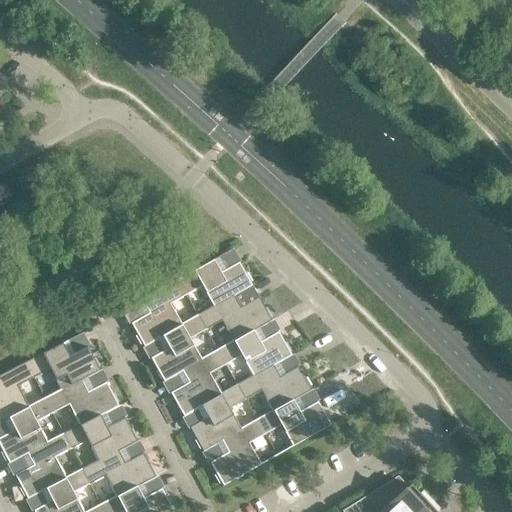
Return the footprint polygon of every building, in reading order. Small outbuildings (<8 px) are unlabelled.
[(220,273),(213,259),(177,280),(186,295),(202,286),(213,306),(213,307),(233,295),(234,296),(252,286),(250,283),(251,282),(246,273),(245,274),(238,262),(220,273)] [(186,295),(177,280),(141,300),(149,313),(131,323),(137,335),(136,336),(141,344),(142,344),(144,347),(162,337),(161,336),(182,324),(181,324),(170,304),(186,295)] [(213,307),(213,306),(197,315),(206,330),(221,321),(233,341),(253,330),(253,331),(271,320),(270,317),(271,317),(266,308),(265,309),(258,297),(240,307),(234,296),(233,295),(213,307)] [(206,330),(197,315),(181,324),(182,324),(161,336),(162,337),(168,348),(150,358),(157,370),(155,370),(160,379),(162,378),(164,382),(182,371),(181,371),(201,359),(190,339),(206,330)] [(233,341),(217,350),(225,365),(241,356),(252,376),(253,376),(273,365),(273,366),(291,355),(289,352),(291,351),(286,343),(284,343),(278,332),(260,342),(253,331),(253,330),(233,341)] [(69,356),(62,343),(26,362),(34,378),(50,369),(60,390),(61,390),(81,379),(82,380),(100,371),(98,367),(100,367),(95,358),(94,358),(88,347),(69,356)] [(225,365),(217,350),(201,359),(181,371),(182,371),(188,383),(170,393),(176,404),(175,405),(180,414),(181,413),(183,416),(201,406),(201,405),(221,394),(221,393),(209,374),(225,365)] [(34,378),(26,362),(0,375),(0,422),(8,418),(29,407),(28,406),(18,386),(34,378)] [(253,376),(252,376),(236,385),(245,400),(261,391),(272,410),(272,411),(292,400),(293,400),(311,390),(309,387),(310,386),(305,377),(304,378),(298,367),(280,377),(273,366),(273,365),(253,376)] [(61,390),(60,390),(44,398),(52,413),(68,405),(79,425),(79,426),(100,415),(100,416),(118,406),(117,403),(118,402),(114,393),(112,394),(106,382),(88,392),(82,380),(81,379),(61,390)] [(245,400),(236,385),(221,393),(221,394),(201,405),(201,406),(208,418),(190,428),(196,439),(195,440),(200,449),(201,448),(203,451),(221,441),(221,440),(241,429),(240,428),(229,408),(245,400)] [(52,413),(44,398),(28,406),(29,407),(8,418),(14,430),(0,437),(0,447),(2,451),(1,452),(5,461),(7,460),(9,463),(27,454),(27,453),(47,442),(36,422),(52,413)] [(272,411),(272,410),(256,419),(265,434),(280,425),(292,446),(291,446),(291,447),(331,425),(329,422),(330,421),(325,412),(324,413),(317,402),(299,412),(293,400),(292,400),(272,411)] [(79,426),(79,425),(63,433),(71,449),(87,440),(97,461),(98,461),(118,450),(119,451),(137,442),(135,438),(137,438),(132,429),(131,429),(125,418),(106,427),(100,416),(100,415),(79,426)] [(265,434),(256,419),(240,428),(241,429),(221,440),(221,441),(227,452),(209,463),(216,474),(215,475),(220,484),(221,483),(223,486),(262,464),(262,463),(260,464),(249,443),(265,434)] [(71,449),(63,433),(47,442),(27,453),(27,454),(33,466),(15,475),(21,487),(19,487),(24,496),(25,496),(27,499),(45,489),(66,478),(65,477),(55,457),(71,449)] [(98,461),(97,461),(81,469),(89,484),(105,476),(116,496),(116,497),(137,486),(137,487),(155,477),(154,474),(155,473),(151,464),(149,465),(143,453),(125,463),(119,451),(118,450),(98,461)] [(89,484),(81,469),(65,477),(66,478),(45,489),(51,501),(33,511),(83,511),(73,493),(89,484)] [(419,511),(431,501),(423,493),(420,495),(410,484),(406,489),(396,479),(344,511),(419,511)] [(116,497),(116,496),(100,504),(103,511),(122,511),(124,511),(173,511),(172,509),(174,509),(169,500),(168,500),(162,489),(143,498),(137,487),(137,486),(116,497)] [(436,511),(439,510),(431,501),(419,511),(436,511)]
